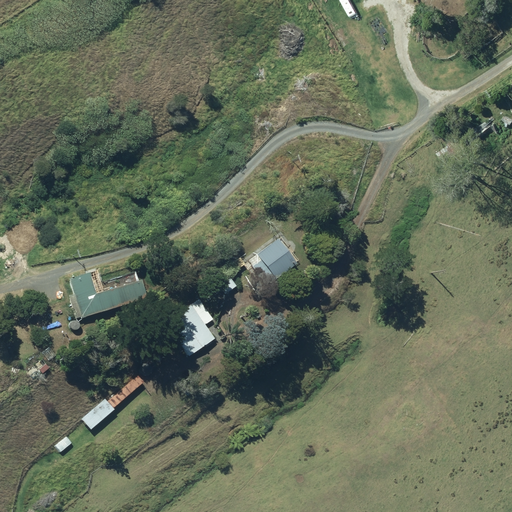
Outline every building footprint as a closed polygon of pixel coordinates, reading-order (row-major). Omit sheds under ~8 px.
[(471,114),(445,133),(450,141),(437,151),(444,162),(484,133),(471,114)] [(252,266),(272,287),(300,261),(279,237),(257,257),(260,259),(252,266)] [(247,264),(239,256),(212,280),(226,296),(236,286),(230,279),(247,264)] [(66,296),(73,320),(149,298),(144,279),(98,292),(92,269),(69,276),(74,294),(66,296)] [(215,316),(200,297),(163,325),(188,358),(215,337),(205,324),(215,316)]
